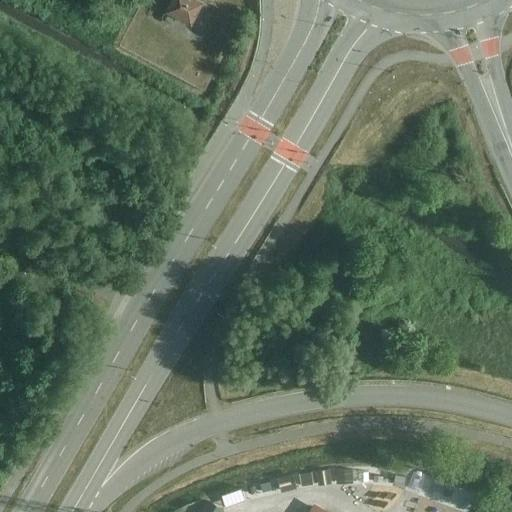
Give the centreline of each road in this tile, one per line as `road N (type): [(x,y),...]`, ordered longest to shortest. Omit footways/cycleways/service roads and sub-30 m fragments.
road 1 (secondary): [(318,0),(291,65),(28,511)]
road 2 (secondary): [(87,487),(346,54),(392,10)]
road 3 (secondary): [(87,487),(124,476),(218,423),(304,402),(424,396),(511,417)]
road 4 (track): [(0,76),(218,191)]
road 5 (secondary): [(435,13),(502,128)]
road 6 (secondary): [(502,128),(489,0)]
